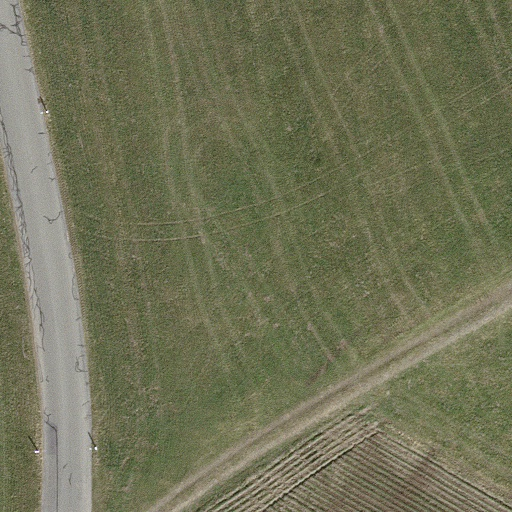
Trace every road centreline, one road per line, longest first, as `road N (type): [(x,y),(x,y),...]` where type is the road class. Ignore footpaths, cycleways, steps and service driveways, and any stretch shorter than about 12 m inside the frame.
road 1 (unclassified): [(0,46),(48,272),(75,463),(72,511)]
road 2 (track): [(167,511),(511,290)]
